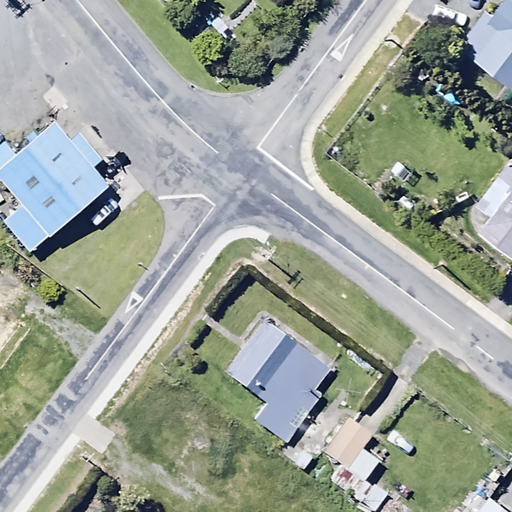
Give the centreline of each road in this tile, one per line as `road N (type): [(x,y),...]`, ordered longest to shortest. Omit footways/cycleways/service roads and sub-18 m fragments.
road 1 (residential): [(0,494),(238,171)]
road 2 (residential): [(511,372),(238,171)]
road 3 (residential): [(238,171),(161,103),(74,0)]
road 4 (residential): [(238,171),(366,0)]
